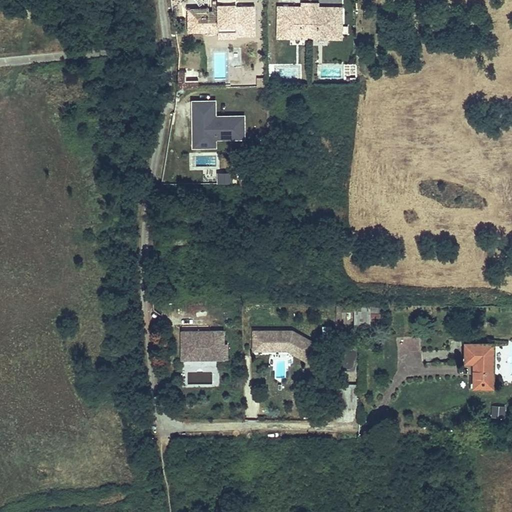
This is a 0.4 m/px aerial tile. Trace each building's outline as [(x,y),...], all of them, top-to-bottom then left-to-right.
[(187,20),(187,30),(218,30),(218,22),(236,22),(236,30),(244,30),(244,34),(255,34),(254,4),(236,4),(235,0),(217,0),(217,2),(218,13),(208,14),(208,20),(187,20)] [(295,4),(276,4),(277,36),(341,34),(340,3),(321,3),(321,6),(317,6),(317,0),(298,0),(299,6),(295,6),(295,4)] [(212,9),(208,9),(208,14),(218,13),(217,2),(212,2),(212,9)] [(208,6),(187,6),(187,20),(208,20),(208,14),(208,9),(208,6)] [(198,78),(185,78),(185,86),(198,86),(198,78)] [(216,101),(191,101),(192,150),(217,149),(217,140),(245,140),(244,116),(217,116),(216,101)] [(218,171),(217,182),(236,183),(237,172),(218,171)] [(372,319),(380,319),(379,304),(372,304),(372,319)] [(355,305),(354,323),(370,324),(371,306),(355,305)] [(183,330),(183,358),(220,359),(221,346),(225,346),(225,345),(225,331),(211,331),(211,336),(200,335),(200,331),(183,330)] [(255,332),(254,352),(270,352),(270,348),(288,349),(288,353),(307,364),(317,348),(294,333),(255,332)] [(466,344),(465,364),(475,364),(474,388),(492,388),(493,345),(466,344)] [(340,406),(356,407),(357,384),(341,383),(340,406)]
